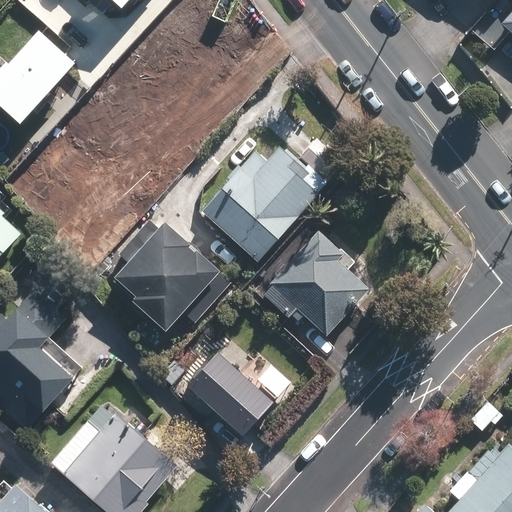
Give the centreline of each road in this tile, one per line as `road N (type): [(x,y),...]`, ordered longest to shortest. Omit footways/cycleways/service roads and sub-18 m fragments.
road 1 (residential): [(511,271),(295,511)]
road 2 (secondary): [(333,0),(511,224)]
